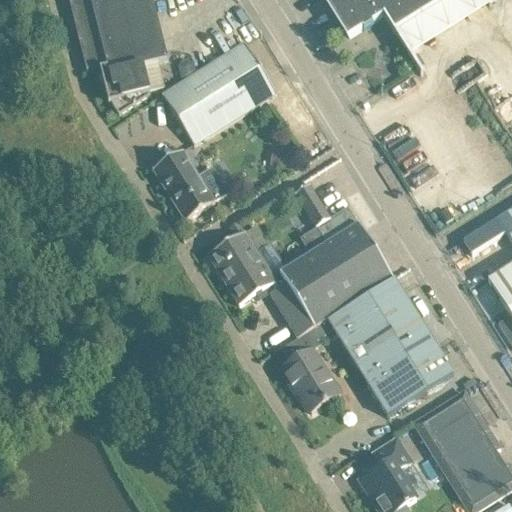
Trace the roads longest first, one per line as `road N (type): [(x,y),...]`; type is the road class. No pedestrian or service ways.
road 1 (residential): [(344,511),(69,80),(48,0)]
road 2 (unclassified): [(511,389),(264,0)]
